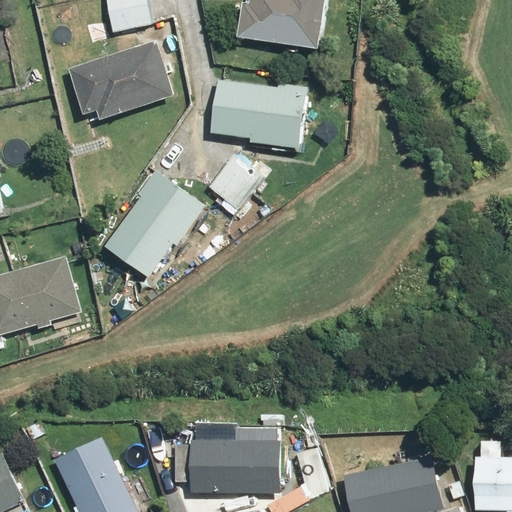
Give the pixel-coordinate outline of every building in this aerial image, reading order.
[(108,0),(114,34),(156,26),(151,0),(108,0)] [(245,3),(240,41),(321,53),(328,0),(252,0),(252,4),(245,3)] [(177,98),(158,42),(71,73),(88,121),(100,117),(102,124),(177,98)] [(219,80),(210,136),(302,150),(311,89),(281,84),(280,89),(219,80)] [(235,215),(267,176),(236,150),(222,167),(226,171),(212,189),(226,200),(222,204),(235,215)] [(211,208),(162,172),(107,248),(151,280),(174,248),(180,251),(211,208)] [(0,276),(0,338),(85,313),(68,256),(0,276)] [(194,485),(193,495),(281,497),(282,442),(178,439),(177,485),(194,485)] [(137,511),(104,442),(58,463),(81,511),(137,511)] [(344,479),(352,511),(431,511),(447,508),(434,456),(344,479)] [(0,458),(0,511),(6,511),(25,503),(2,457),(0,458)] [(511,511),(511,458),(479,458),(476,510),(511,511)]
